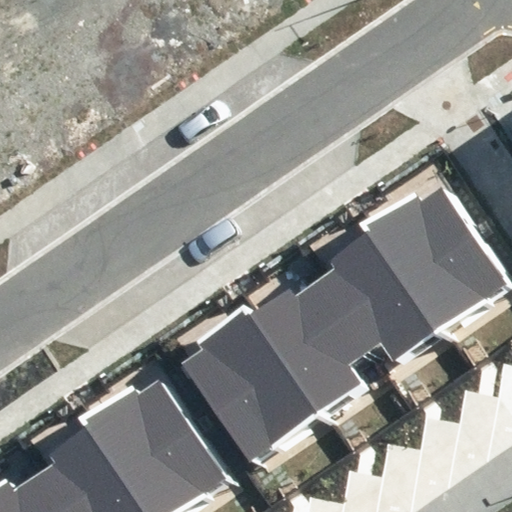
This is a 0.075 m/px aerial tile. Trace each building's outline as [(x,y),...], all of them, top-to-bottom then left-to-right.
[(415,192),(373,220),(446,329),(508,288),(443,189),(422,203),(415,192)] [(323,281),(374,355),(382,349),(393,364),(446,329),(373,220),(361,229),(367,238),(332,261),(338,270),(323,281)] [(327,411),(330,415),(369,389),(360,375),(381,363),(374,355),(323,281),(291,303),(285,294),(259,312),(327,411)] [(327,411),(259,312),(184,364),(252,463),(327,411)] [(135,387),(90,419),(156,511),(178,511),(227,479),(161,383),(141,397),(135,387)] [(39,475),(66,511),(156,511),(90,419),(84,424),(89,430),(52,455),(57,461),(39,475)] [(0,511),(66,511),(39,475),(11,496),(5,488),(0,491),(0,511)]
